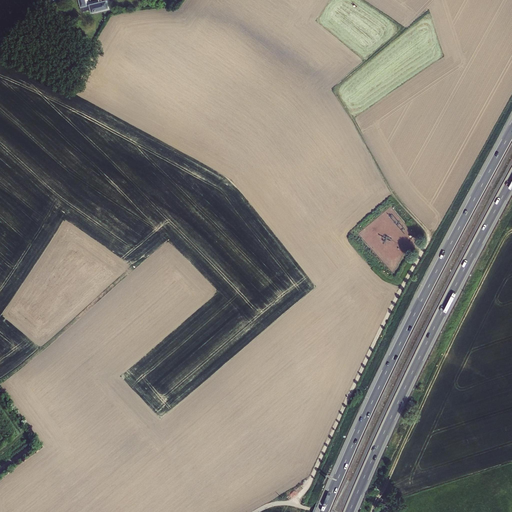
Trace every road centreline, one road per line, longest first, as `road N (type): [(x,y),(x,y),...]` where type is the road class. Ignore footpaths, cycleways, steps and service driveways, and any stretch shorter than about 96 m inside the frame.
road 1 (motorway): [(511,129),(418,304),(323,511)]
road 2 (motorway): [(349,511),(511,179)]
